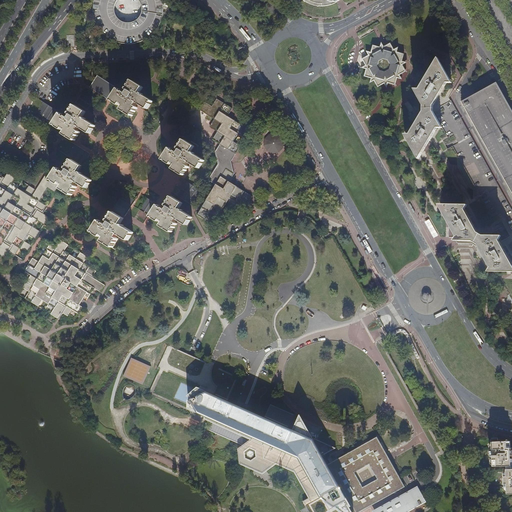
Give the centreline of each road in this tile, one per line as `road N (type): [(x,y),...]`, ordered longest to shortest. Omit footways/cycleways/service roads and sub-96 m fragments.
road 1 (residential): [(332,173),(132,282),(82,328)]
road 2 (residential): [(227,71),(192,52),(71,56),(38,74),(0,134)]
road 3 (secondary): [(442,278),(316,59)]
road 4 (residential): [(485,47),(455,102),(511,201)]
road 5 (secondary): [(332,173),(402,294)]
